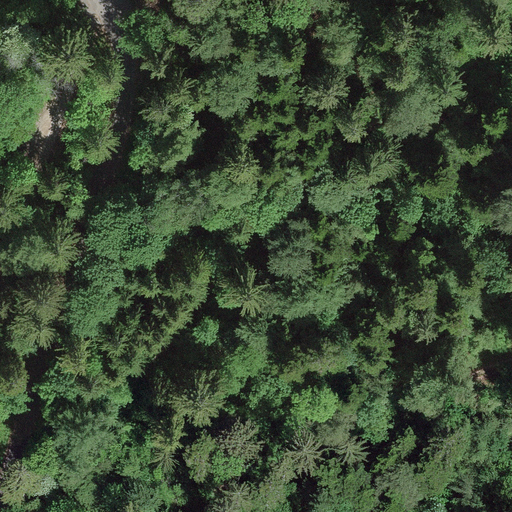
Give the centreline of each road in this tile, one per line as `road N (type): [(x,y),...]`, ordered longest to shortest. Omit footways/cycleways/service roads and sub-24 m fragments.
road 1 (track): [(511,34),(449,84),(356,136),(240,248),(130,394),(55,511)]
road 2 (unclassified): [(102,0),(126,56),(125,101),(1,511)]
road 3 (track): [(219,511),(511,366)]
road 4 (track): [(0,264),(67,116),(88,0)]
road 5 (track): [(191,0),(281,15),(365,0)]
